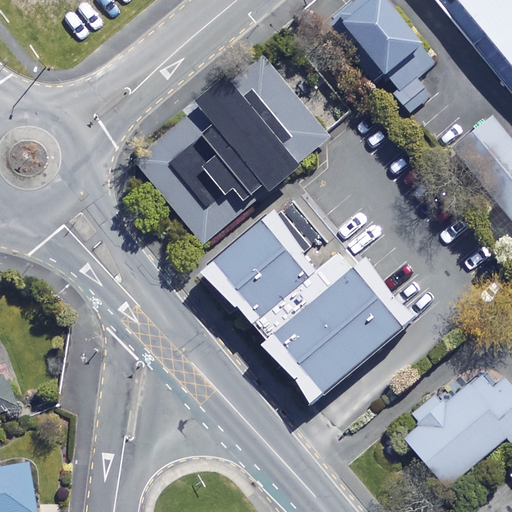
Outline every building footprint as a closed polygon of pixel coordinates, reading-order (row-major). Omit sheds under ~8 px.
[(357,0),(337,17),(398,89),(394,93),(413,116),(434,98),(417,79),(436,63),(420,44),(423,41),(387,0),(357,0)] [(511,0),(435,0),(511,92),(511,0)] [(331,137),(263,55),(231,81),(226,75),(195,100),(200,106),(133,160),(201,243),(331,137)] [(511,140),(491,114),(449,148),(511,223),(511,140)] [(274,209),(200,272),(235,308),(237,306),(266,340),(260,345),(294,379),(309,404),(415,316),(393,296),(366,256),(351,268),(339,253),(316,272),(274,209)] [(0,420),(26,411),(11,366),(0,370),(0,420)] [(511,395),(492,369),(444,407),(435,395),(408,416),(418,429),(401,442),(439,492),(500,444),(503,448),(511,440),(511,395)] [(0,511),(41,511),(34,466),(0,471),(0,511)]
